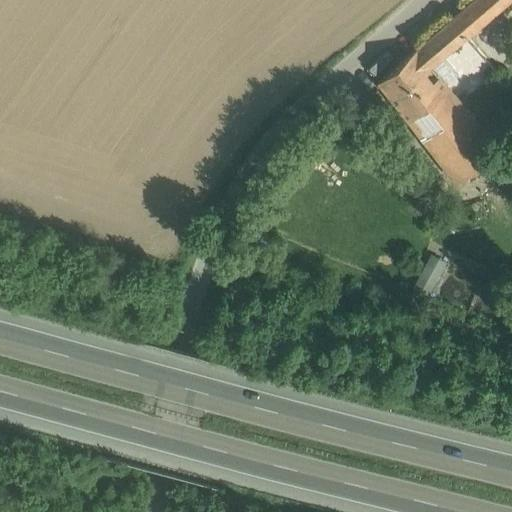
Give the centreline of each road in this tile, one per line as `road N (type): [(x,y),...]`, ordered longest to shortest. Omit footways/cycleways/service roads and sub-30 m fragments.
road 1 (unclassified): [(157,511),(156,474),(199,270),(225,209),(268,142),(429,0)]
road 2 (motorway): [(511,470),(0,337)]
road 3 (motorway): [(0,388),(467,511)]
